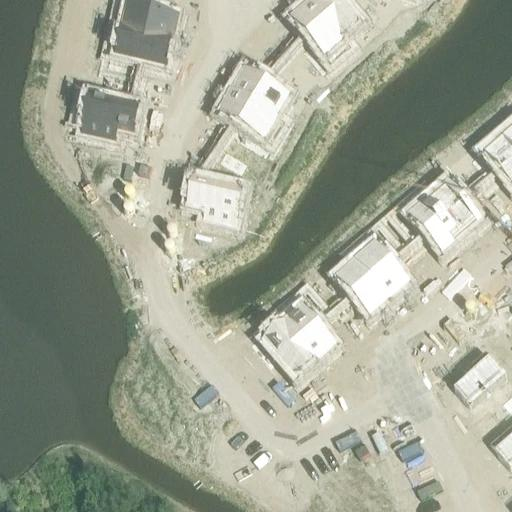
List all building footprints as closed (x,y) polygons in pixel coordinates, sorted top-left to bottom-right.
[(130,13),(125,37),(173,47),(178,23),(151,17),(154,5),(132,0),(128,0),(126,12),(130,13)] [(338,0),(321,0),(312,8),(344,45),(363,29),(366,32),(375,24),(358,4),(349,12),(338,0)] [(312,8),(293,24),(311,45),(302,53),(319,73),(329,64),(325,61),(344,45),(312,8)] [(115,60),(112,72),(138,78),(140,66),(167,72),(173,47),(125,37),(120,61),(115,60)] [(247,77),(232,102),(274,127),(289,102),(293,105),(299,94),(277,80),(271,91),(247,77)] [(106,83),(104,95),(129,101),(132,88),(106,83)] [(232,102),(222,120),(245,134),(239,145),(261,158),(268,147),(264,145),(274,127),(232,102)] [(92,104),(85,137),(115,144),(117,136),(135,140),(140,114),(92,104)] [(511,135),(503,143),(511,153),(511,135)] [(481,156),(472,164),(489,184),(498,175),(511,191),(511,153),(503,143),(484,159),(481,156)] [(225,154),(219,165),(241,178),(247,167),(225,154)] [(449,190),(430,206),(462,243),(481,226),(463,206),(473,198),(456,178),(446,186),(449,190)] [(196,186),(190,211),(208,215),(206,223),(237,230),(244,196),(196,186)] [(409,218),(399,227),(416,246),(426,238),(444,259),(462,243),(430,206),(412,222),(409,218)] [(377,253),(358,269),(390,306),(409,289),(391,268),(400,260),(383,241),(373,249),(377,253)] [(336,281),(327,290),(344,309),(353,301),(371,322),(390,306),(358,269),(339,285),(336,281)] [(304,316),(285,332),(317,369),(336,352),(318,331),(328,323),(310,304),(301,312),(304,316)] [(264,344),(254,353),(271,372),(280,364),(298,385),(317,369),(285,332),(267,348),(264,344)] [(468,384),(454,396),(471,415),(508,383),(486,357),(462,378),(468,384)] [(511,399),(502,409),(510,419),(511,416),(511,399)] [(511,432),(490,452),(511,477),(511,432)]
